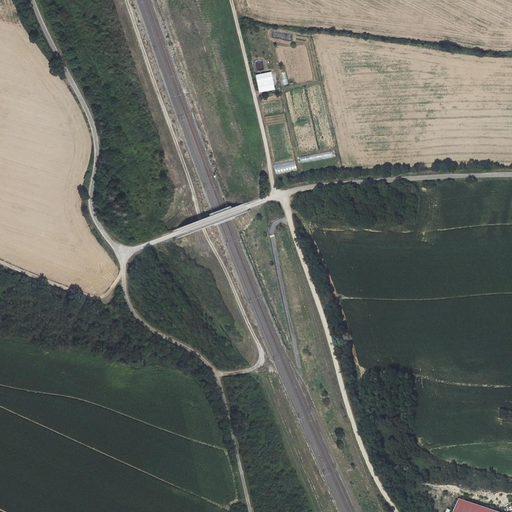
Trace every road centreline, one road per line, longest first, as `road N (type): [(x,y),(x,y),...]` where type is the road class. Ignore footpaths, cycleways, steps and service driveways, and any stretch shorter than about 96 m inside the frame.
road 1 (unclassified): [(31,0),(89,120),(90,209),(122,255),(294,189),(511,175)]
road 2 (track): [(396,511),(352,423),(277,195),(229,0)]
road 3 (track): [(213,371),(253,368),(260,349),(206,236),(126,0)]
road 4 (track): [(123,265),(96,297),(0,262)]
